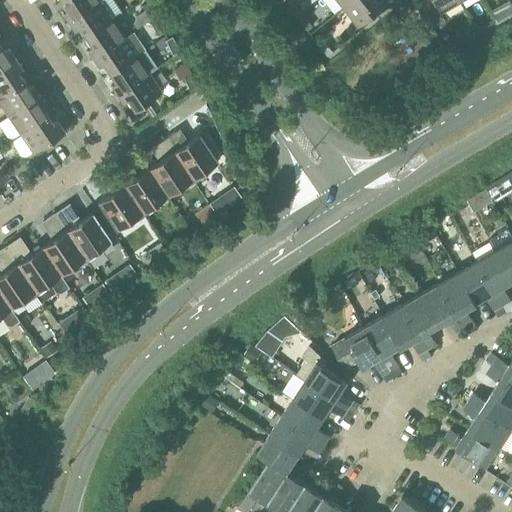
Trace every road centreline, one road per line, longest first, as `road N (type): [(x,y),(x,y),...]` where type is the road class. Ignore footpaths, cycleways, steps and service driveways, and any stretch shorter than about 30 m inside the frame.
road 1 (tertiary): [(322,203),(178,297),(109,365),(73,418),(42,511)]
road 2 (tertiary): [(68,511),(103,422),(149,363),(354,219)]
road 3 (residential): [(497,511),(375,439),(440,364),(511,324)]
road 4 (residential): [(17,0),(119,144),(0,227)]
road 5 (unclassified): [(188,0),(322,203)]
road 6 (unclassified): [(349,187),(226,0)]
road 7 (tertiary): [(511,94),(349,187)]
road 8 (tertiary): [(354,219),(511,121)]
